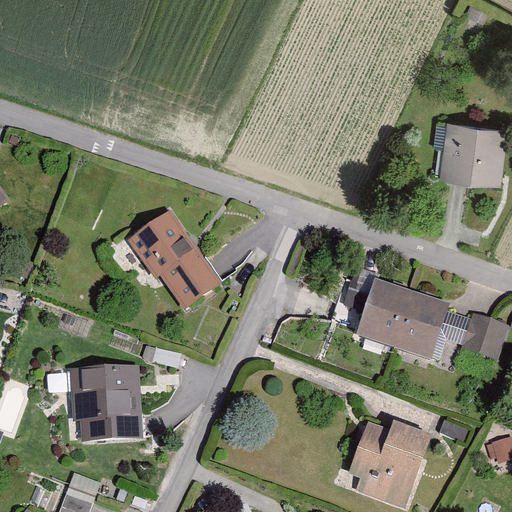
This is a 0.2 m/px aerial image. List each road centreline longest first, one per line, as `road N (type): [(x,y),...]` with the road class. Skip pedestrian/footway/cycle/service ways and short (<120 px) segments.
road 1 (residential): [(165,511),(298,210)]
road 2 (residential): [(0,112),(298,210)]
road 3 (residential): [(298,210),(511,279)]
